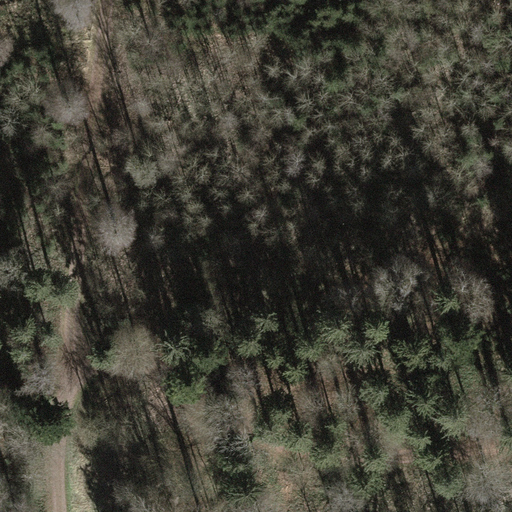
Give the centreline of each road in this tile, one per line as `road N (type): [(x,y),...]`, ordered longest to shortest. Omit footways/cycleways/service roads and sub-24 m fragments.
road 1 (track): [(53,511),(54,433),(104,0)]
road 2 (track): [(511,445),(385,457),(284,445),(212,412),(161,364),(129,355)]
